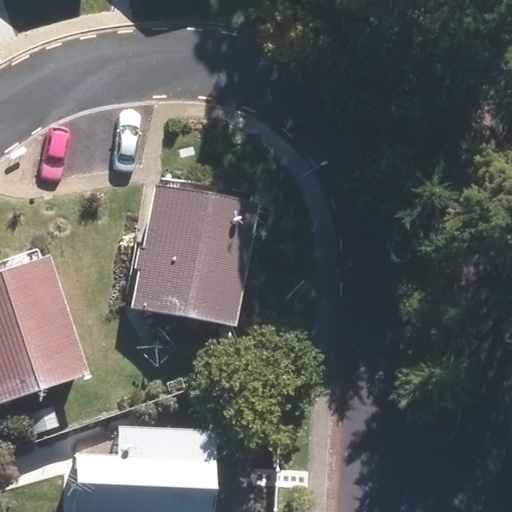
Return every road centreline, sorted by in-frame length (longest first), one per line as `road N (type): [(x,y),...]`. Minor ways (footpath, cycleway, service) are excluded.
road 1 (residential): [(241,66),(306,106),(345,151),(370,203),(364,511)]
road 2 (residential): [(511,58),(499,131),(493,456),(475,511)]
